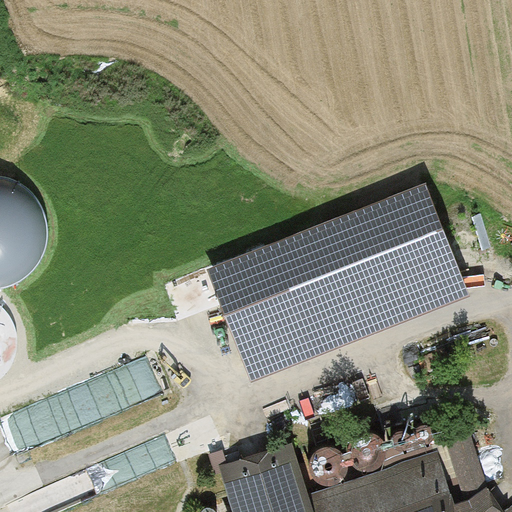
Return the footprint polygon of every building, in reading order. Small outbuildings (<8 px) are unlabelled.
[(426,185),(210,269),(254,383),(471,299),(426,185)] [(428,425),(423,424),(419,426),(416,429),(415,433),(415,438),(417,441),(421,444),(425,445),(429,444),(433,442),(435,438),(436,434),(434,430),(432,426),(428,425)] [(511,511),(511,503),(496,487),(475,430),(452,440),(470,500),(456,505),(440,445),(309,493),(293,440),(217,466),(231,511),(511,511)] [(406,430),(401,430),(397,432),(394,435),(392,440),(393,444),(395,448),(399,451),(403,452),(408,451),(412,449),(414,445),(415,440),(413,436),(410,432),(406,430)] [(372,431),(363,431),(356,434),(350,440),(348,448),(348,456),(352,463),(359,468),(367,470),(375,468),(382,464),(386,457),(387,448),(384,441),(379,435),(372,431)] [(333,445),(325,445),(317,448),(312,454),(309,462),(310,470),(314,477),(320,482),(328,484),(336,483),(343,478),(347,471),(348,463),(346,455),(341,449),(333,445)]
